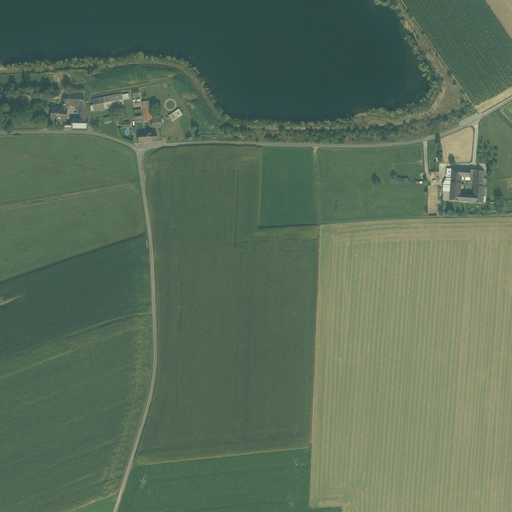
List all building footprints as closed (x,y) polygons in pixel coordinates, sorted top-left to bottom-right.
[(123,106),(122,100),(121,96),(121,94),(92,100),(93,106),(94,112),(123,106)] [(84,101),(83,101),(71,101),(71,100),(70,106),(80,107),(82,120),(87,120),(84,101)] [(142,102),(144,121),(151,120),(151,117),(149,101),(142,102)] [(50,121),(61,121),(62,110),(51,109),(50,121)] [(168,116),(172,122),(182,115),(179,109),(168,116)] [(133,111),(135,120),(142,119),(141,110),(133,111)] [(151,121),(152,128),(161,126),(160,119),(151,121)] [(87,129),(87,120),(82,120),(72,120),(72,125),(72,128),(72,129),(87,129)] [(139,143),(152,142),(151,134),(139,135),(139,143)] [(462,170),(452,169),(451,180),(450,201),(460,202),(461,195),(462,181),(462,177),(462,170)] [(475,171),(474,187),(482,187),(482,180),(483,172),(475,171)] [(450,201),(451,180),(446,179),(443,184),(443,201),(450,201)] [(484,187),(482,187),(474,187),(474,197),(468,197),(468,203),(483,204),(484,187)]
